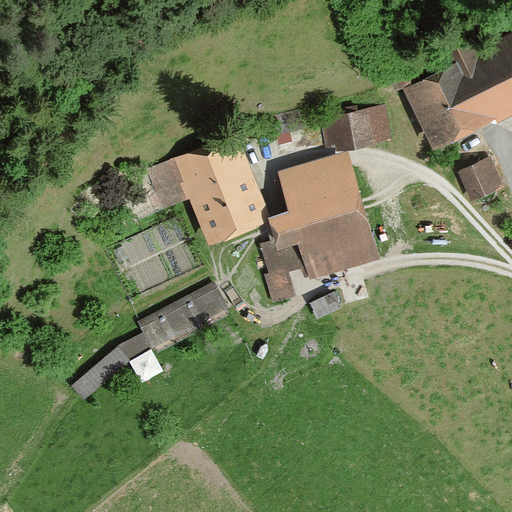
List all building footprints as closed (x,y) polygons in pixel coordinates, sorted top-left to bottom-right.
[(511,96),(511,45),(480,62),(467,36),(445,47),(456,69),(415,89),(437,134),(511,96)] [(412,57),(389,68),(397,85),(421,74),(412,57)] [(298,111),(277,116),(280,129),(302,124),(298,111)] [(329,148),(388,141),(384,111),(325,118),(329,148)] [(232,136),(144,176),(160,210),(185,198),(208,248),(270,220),(232,136)] [(504,192),(490,160),(460,172),(473,204),(504,192)] [(356,254),(371,249),(347,167),(289,184),(311,257),(353,245),(356,254)] [(292,292),(275,240),(262,244),(271,271),(267,273),(275,297),(292,292)] [(152,343),(225,304),(216,287),(142,325),(152,343)] [(339,306),(333,292),(312,302),(318,316),(339,306)] [(127,360),(117,348),(74,385),(84,397),(127,360)]
